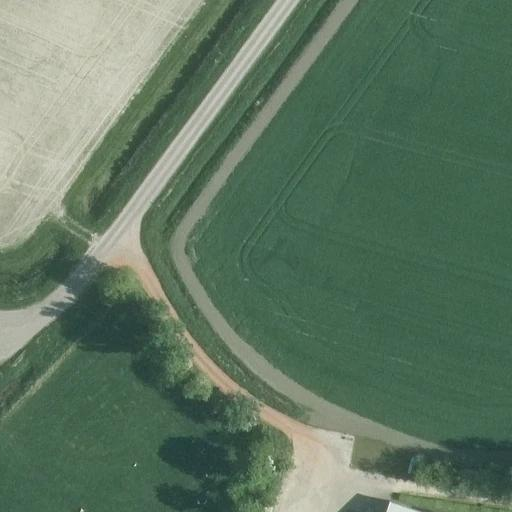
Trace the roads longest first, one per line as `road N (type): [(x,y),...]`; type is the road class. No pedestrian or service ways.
road 1 (unclassified): [(288,0),(115,237)]
road 2 (unclassified): [(6,331),(42,318),(115,237)]
